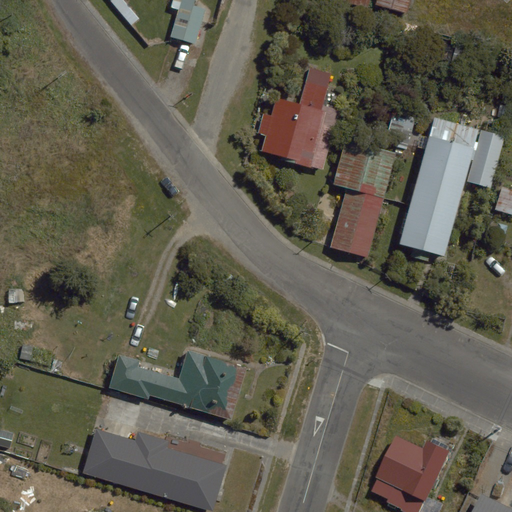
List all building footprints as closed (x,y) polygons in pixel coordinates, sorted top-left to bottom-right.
[(195,0),(173,0),(171,7),(179,9),(171,36),(195,43),(205,9),(194,5),(195,0)] [(333,0),(369,9),(371,0),(333,0)] [(376,0),(375,6),(407,14),(411,0),(376,0)] [(331,74),(310,68),(300,104),(276,98),(271,115),(263,113),(258,134),(266,136),(261,151),(323,168),(339,110),(322,106),(331,74)] [(491,188),(505,136),(481,130),(467,182),(491,188)] [(473,148),(429,136),(400,243),(444,255),(473,148)] [(396,153),(346,139),(332,185),(347,190),(331,246),(365,256),(396,153)] [(511,215),(511,189),(502,187),(495,210),(511,215)] [(139,360),(119,354),(109,387),(149,399),(150,395),(231,419),(246,369),(187,351),(179,379),(138,367),(139,360)] [(96,429),(83,474),(213,511),(228,465),(167,447),(169,441),(139,432),(136,441),(96,429)] [(424,450),(396,436),(376,477),(378,478),(371,491),(388,499),(386,502),(401,509),(400,511),(403,511),(418,511),(448,452),(428,442),(424,450)] [(511,511),(511,508),(481,493),(471,511),(511,511)]
